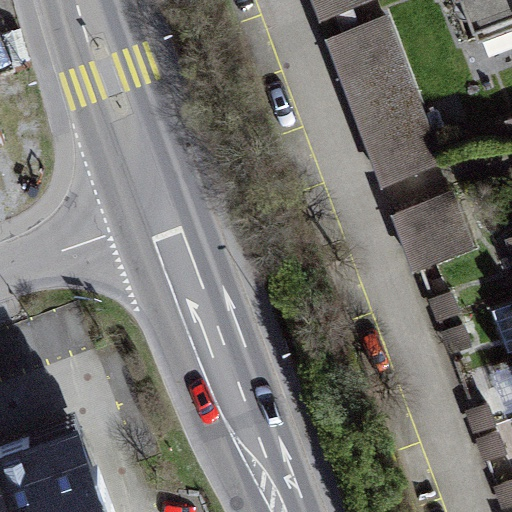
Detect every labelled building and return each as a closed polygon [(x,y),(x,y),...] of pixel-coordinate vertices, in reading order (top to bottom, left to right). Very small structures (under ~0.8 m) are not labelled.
[(366,0),(316,0),(322,16),(366,0)] [(511,0),(464,0),(484,58),(511,48),(511,0)] [(445,163),(392,20),(332,42),(384,185),(445,163)] [(475,244),(457,196),(397,218),(414,266),(475,244)] [(511,224),(487,234),(508,289),(511,286),(511,224)] [(0,511),(109,511),(76,418),(0,444),(0,511)]
